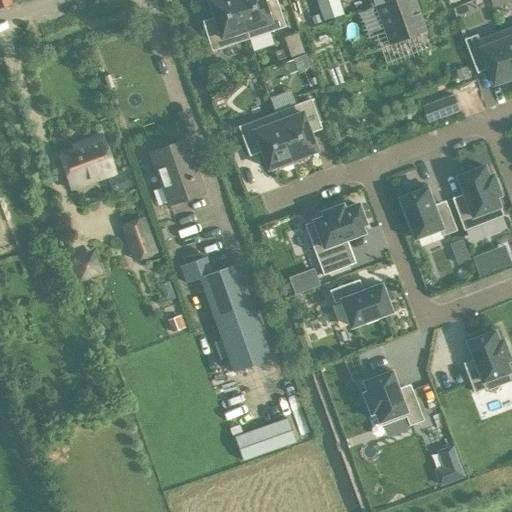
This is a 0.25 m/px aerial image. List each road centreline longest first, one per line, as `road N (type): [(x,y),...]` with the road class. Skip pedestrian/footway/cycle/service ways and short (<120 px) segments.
road 1 (residential): [(511,288),(423,321),(366,167)]
road 2 (residential): [(488,120),(366,167)]
